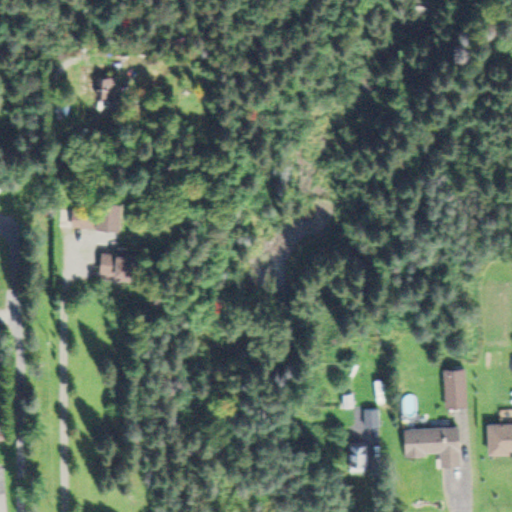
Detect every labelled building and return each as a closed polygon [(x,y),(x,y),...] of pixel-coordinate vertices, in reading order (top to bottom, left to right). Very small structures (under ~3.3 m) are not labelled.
[(120,75),(103,75),(103,93),(120,93),(120,75)] [(129,275),(132,254),(107,251),(104,271),(129,275)] [(454,400),(475,400),(475,364),(454,364),(454,400)] [(511,445),(511,416),(499,417),(500,446),(511,445)] [(448,460),(468,460),(467,422),(412,423),(413,449),(448,448),(448,460)] [(371,448),(355,448),(355,467),(371,467),(371,448)]
